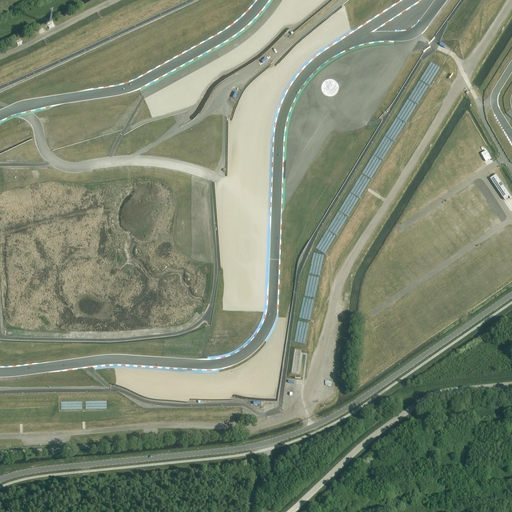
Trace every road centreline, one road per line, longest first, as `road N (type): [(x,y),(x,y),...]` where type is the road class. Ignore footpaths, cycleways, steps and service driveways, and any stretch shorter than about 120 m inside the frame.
road 1 (tertiary): [(511,294),(346,408),(264,443)]
road 2 (tertiary): [(0,480),(264,443)]
road 3 (track): [(0,453),(254,429)]
